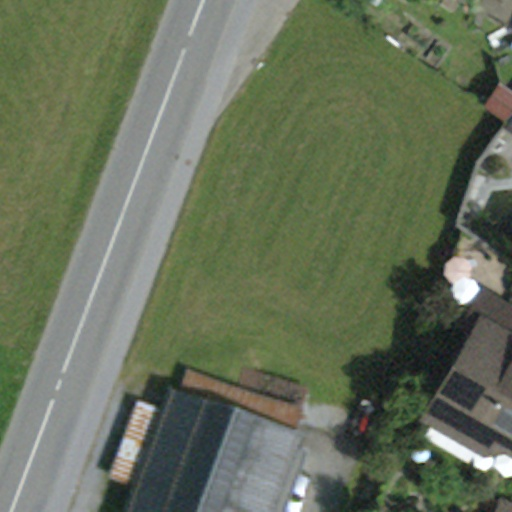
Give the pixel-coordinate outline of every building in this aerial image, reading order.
[(511,345),(511,309),(483,293),(467,321),(482,329),(443,397),(473,415),(481,442),(508,435),(511,436),(511,345)] [(136,511),(266,511),(289,453),(301,421),(256,404),(187,378),(136,511)] [(256,404),(301,421),(310,395),(266,378),(256,404)] [(433,415),(481,442),(473,415),(443,397),(433,415)] [(266,511),(287,511),(307,460),(289,453),(266,511)] [(499,511),(511,511),(511,506),(503,503),(499,511)]
